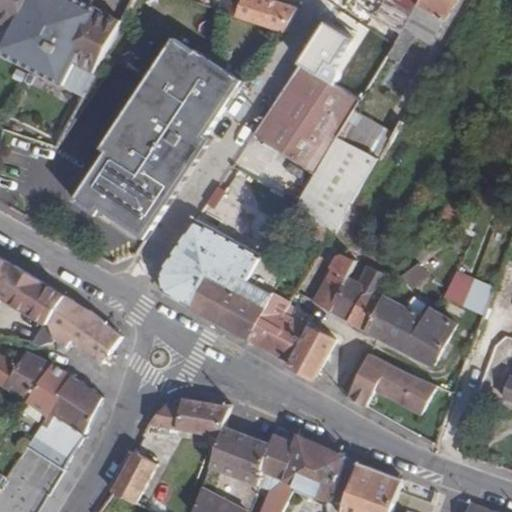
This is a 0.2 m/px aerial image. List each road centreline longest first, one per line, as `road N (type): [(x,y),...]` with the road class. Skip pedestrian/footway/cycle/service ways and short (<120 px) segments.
road 1 (tertiary): [(159,357),(199,351),(511,493)]
road 2 (residential): [(315,0),(124,295)]
road 3 (residential): [(68,511),(159,357)]
road 4 (tertiary): [(0,226),(124,295)]
